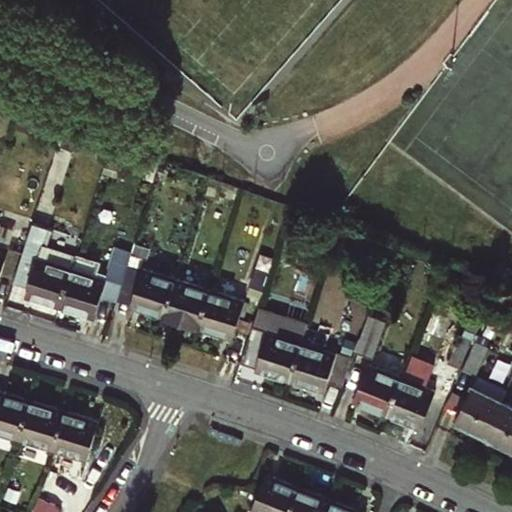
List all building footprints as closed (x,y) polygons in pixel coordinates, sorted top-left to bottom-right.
[(204,200),(230,209),(235,195),(209,186),(204,200)] [(25,294),(59,305),(71,266),(74,255),(26,240),(12,284),(26,289),(25,294)] [(109,263),(104,278),(71,266),(59,305),(92,316),(99,294),(115,300),(115,299),(126,268),(109,263)] [(130,304),(164,315),(176,277),(142,266),(130,304)] [(245,297),(260,302),(270,273),(255,268),(245,297)] [(164,315),(198,325),(209,288),(176,277),(164,315)] [(198,325),(231,336),(243,299),(209,288),(198,325)] [(260,320),(270,324),(276,305),(266,302),(260,320)] [(354,351),(371,357),(385,318),(368,312),(354,351)] [(254,368),(287,379),(301,341),(252,325),(239,360),(256,365),(254,368)] [(442,359),(456,366),(468,338),(455,332),(442,359)] [(462,368),(476,374),(487,346),(474,340),(462,368)] [(326,380),(341,386),(352,357),(301,341),(287,379),(323,390),(326,380)] [(351,400),(385,413),(400,376),(366,362),(351,400)] [(385,413),(418,427),(433,390),(400,376),(385,413)] [(454,420),(485,435),(503,401),(470,385),(464,398),(457,413),(454,420)] [(0,430),(20,437),(31,399),(0,388),(0,430)] [(464,398),(449,392),(443,406),(457,413),(464,398)] [(20,437),(52,447),(64,409),(31,399),(20,437)] [(485,435),(511,448),(511,405),(503,401),(485,435)] [(52,447),(85,457),(96,420),(64,409),(52,447)] [(251,509),(259,511),(288,511),(299,486),(265,472),(251,509)] [(288,511),(327,511),(333,499),(299,486),(288,511)] [(58,511),(62,504),(37,495),(32,511),(58,511)] [(327,511),(365,511),(333,499),(327,511)]
